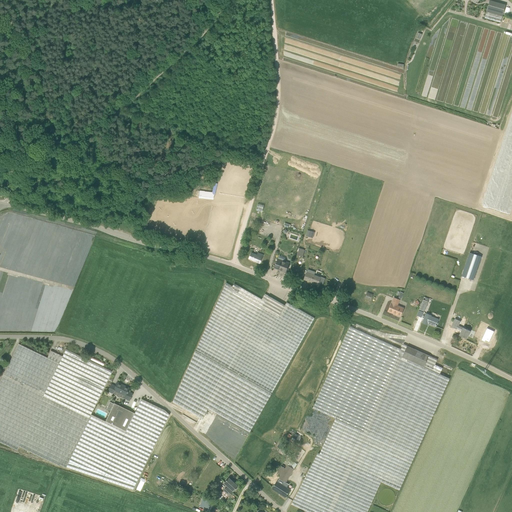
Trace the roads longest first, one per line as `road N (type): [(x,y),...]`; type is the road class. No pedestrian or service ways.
road 1 (unclassified): [(282,511),(105,354),(75,341),(0,336)]
road 2 (unclassified): [(3,204),(41,165),(118,111),(223,0)]
road 3 (unclassified): [(511,379),(233,264)]
road 4 (track): [(241,236),(277,104),(272,0)]
road 5 (unclassified): [(233,264),(3,204)]
